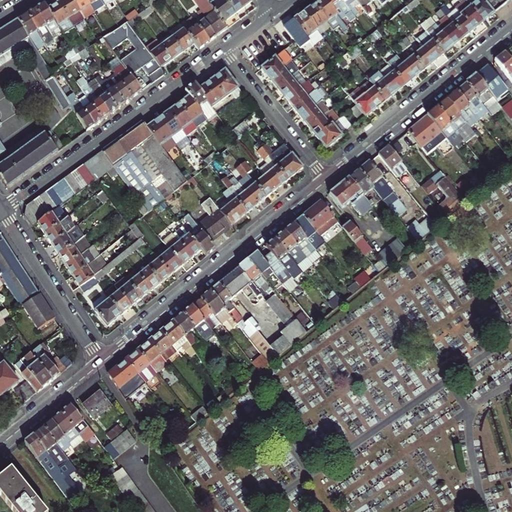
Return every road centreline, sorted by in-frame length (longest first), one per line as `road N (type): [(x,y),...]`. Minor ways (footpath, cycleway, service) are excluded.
road 1 (residential): [(324,178),(99,359)]
road 2 (residential): [(223,52),(1,209)]
road 3 (residential): [(511,25),(324,178)]
road 4 (residential): [(1,209),(99,359)]
road 5 (residential): [(92,364),(138,427),(143,480),(165,511)]
road 6 (residential): [(223,52),(324,178)]
